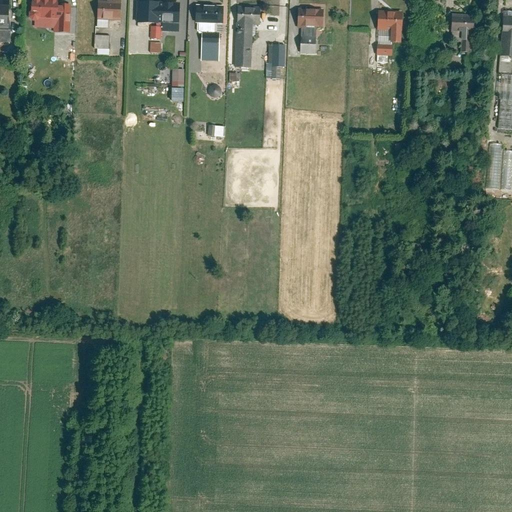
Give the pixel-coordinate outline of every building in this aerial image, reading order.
[(0,0),(0,22),(9,23),(9,0),(0,0)] [(33,1),(33,22),(60,23),(60,1),(33,1)] [(104,2),(104,16),(124,17),(125,2),(104,2)] [(148,4),(148,24),(176,24),(176,4),(148,4)] [(197,5),(197,21),(224,21),(224,5),(197,5)] [(239,7),(238,68),(257,68),(257,8),(239,7)] [(298,7),(298,28),(323,28),(323,7),(298,7)] [(390,44),(402,44),(402,13),(380,13),(379,31),(390,31),(390,44)] [(450,18),(450,37),(474,38),(474,18),(450,18)] [(151,39),(161,39),(162,27),(151,26),(151,39)] [(109,55),(110,36),(96,36),(96,54),(109,55)] [(150,43),(150,53),(162,53),(162,42),(150,43)] [(273,45),(272,79),(280,79),(280,67),(285,67),(285,45),(273,45)] [(184,87),(184,70),(172,69),(172,87),(184,87)] [(223,137),(224,127),(209,125),(208,135),(223,137)] [(490,189),(500,190),(501,144),(491,144),(490,189)] [(511,189),(511,151),(502,152),(503,190),(511,189)]
